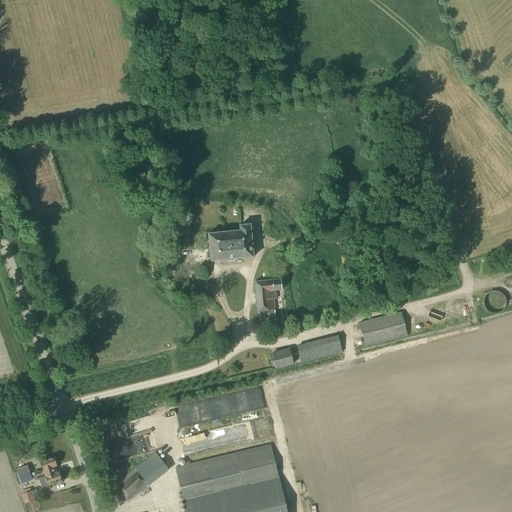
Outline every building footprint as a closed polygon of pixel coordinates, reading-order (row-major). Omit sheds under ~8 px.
[(240,231),(229,232),(208,234),(211,262),(232,259),(253,257),(249,226),(240,226),(240,231)] [(353,270),(350,254),(340,256),(344,272),(353,270)] [(279,280),(255,283),(258,313),(259,313),(259,321),(275,320),(274,310),(275,310),(273,299),(276,299),(276,291),(280,291),(279,280)] [(503,297),(500,294),(496,292),(492,292),(489,293),(487,294),(485,297),(483,299),(483,302),(483,305),(484,309),(487,312),(491,314),(494,314),(499,313),(502,311),(504,308),(505,304),(505,300),(503,297)] [(453,300),(440,301),(441,314),(454,313),(453,300)] [(359,349),(407,336),(399,312),(359,323),(362,338),(356,339),(359,349)] [(321,358),(322,359),(328,358),(328,359),(346,353),(341,337),(338,338),(337,336),(296,347),(297,351),(296,351),(299,362),(300,362),(300,364),(321,358)] [(271,354),(269,355),(272,368),(275,367),(276,370),(293,366),(289,350),(271,354)] [(166,432),(174,435),(181,416),(173,413),(166,432)] [(285,511),(270,445),(175,467),(185,511),(285,511)] [(20,460),(21,457),(19,453),(14,452),(10,455),(9,458),(11,462),(16,463),(20,460)] [(38,472),(33,473),(34,477),(54,470),(53,467),(56,466),(53,458),(40,462),(43,470),(38,472)] [(31,479),(27,467),(16,471),(20,483),(31,479)] [(128,502),(148,486),(134,469),(115,485),(128,502)] [(56,474),(54,470),(34,477),(36,481),(45,478),(48,486),(61,481),(58,473),(56,474)] [(21,495),(24,505),(35,501),(32,491),(21,495)]
